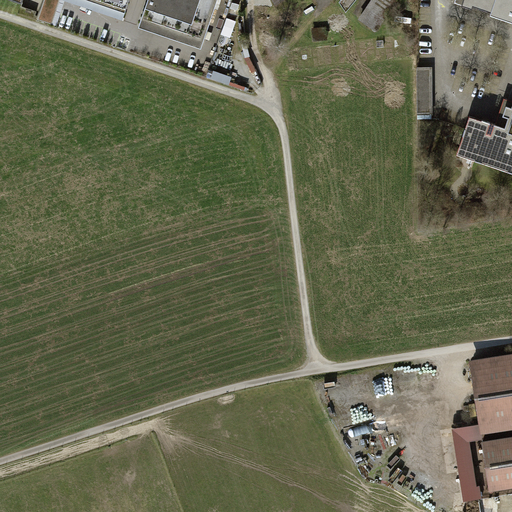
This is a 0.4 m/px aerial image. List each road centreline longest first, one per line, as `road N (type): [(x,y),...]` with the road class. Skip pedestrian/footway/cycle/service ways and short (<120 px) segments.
road 1 (track): [(511,339),(226,389),(0,461)]
road 2 (track): [(315,370),(282,127),(251,39),(248,0)]
road 3 (track): [(278,107),(0,14)]
